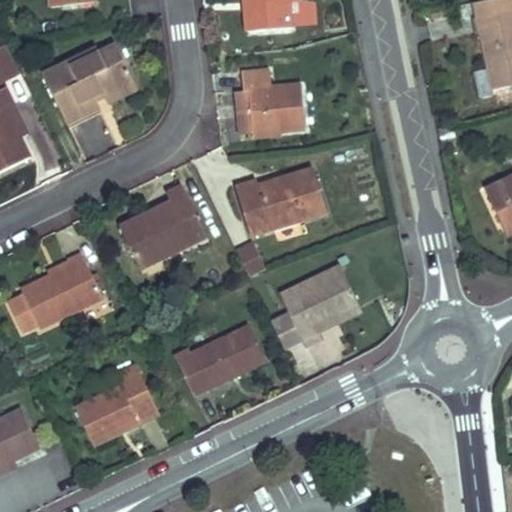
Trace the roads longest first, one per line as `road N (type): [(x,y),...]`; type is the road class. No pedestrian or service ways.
road 1 (residential): [(452,344),(129,511)]
road 2 (tertiary): [(387,0),(452,344)]
road 3 (residential): [(179,0),(190,83),(181,114),(141,158),(0,225)]
road 4 (tertiary): [(452,344),(479,511)]
